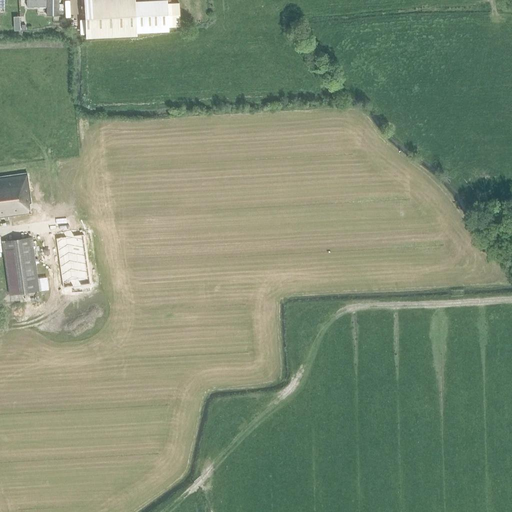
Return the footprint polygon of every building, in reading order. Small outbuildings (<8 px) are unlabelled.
[(59,16),(58,0),(26,0),(27,8),(47,8),(46,16),(59,16)] [(83,0),(84,5),(84,19),(85,34),(85,37),(136,35),(136,32),(168,30),(168,27),(167,3),(166,0),(145,0),(134,1),(134,0),(83,0)] [(29,202),(30,202),(26,172),(0,176),(0,217),(30,213),(29,202)] [(82,232),(54,235),(60,284),(88,281),(82,232)] [(8,295),(37,291),(30,238),(1,242),(8,295)] [(0,350),(14,348),(11,325),(0,326),(0,350)]
